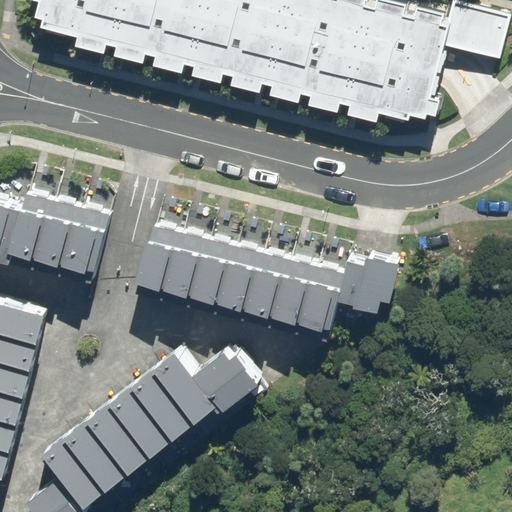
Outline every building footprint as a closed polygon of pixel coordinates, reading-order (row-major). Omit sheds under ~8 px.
[(42,15),(40,23),(78,32),(75,41),(103,48),(106,39),(116,41),(114,51),(142,58),(144,49),(155,51),(153,61),(180,68),(183,58),(194,61),(191,71),(219,78),(222,68),(233,71),(231,81),(259,88),(261,78),(272,80),(269,90),(297,97),(300,87),(310,90),(308,101),(336,108),(339,97),(350,100),(348,110),(375,117),(377,108),(407,115),(408,110),(424,114),(425,109),(435,111),(438,96),(429,93),(442,41),(500,55),(510,13),(458,0),(453,0),(448,21),(440,19),(443,10),(416,3),(413,13),(403,10),(405,1),(402,0),(374,0),(374,3),(364,0),(38,0),(35,13),(42,15)] [(32,191),(27,190),(23,204),(19,203),(8,246),(12,247),(9,257),(92,278),(109,211),(102,209),(104,203),(88,199),(86,205),(75,202),(76,197),(60,192),(59,198),(48,195),(49,190),(34,186),(32,191)] [(0,235),(9,202),(0,199),(0,235)] [(139,278),(136,289),(327,336),(337,295),(352,299),(351,302),(377,308),(380,296),(389,298),(399,260),(366,251),(364,260),(347,256),(343,270),(337,269),(339,262),(323,258),(322,265),(310,262),(312,255),(295,251),(294,258),(284,255),(285,249),(269,245),(267,251),(257,248),(259,242),(242,238),(241,244),(230,241),(231,235),(215,231),(214,237),(203,235),(204,229),(188,225),(187,231),(176,228),(178,222),(162,218),(160,224),(154,222),(150,236),(145,235),(135,277),(139,278)] [(43,308),(0,297),(0,327),(36,336),(43,308)] [(0,330),(0,355),(29,363),(36,340),(0,330)] [(194,369),(222,405),(231,399),(232,401),(244,392),(243,390),(258,378),(235,349),(229,342),(194,369)] [(174,346),(153,362),(194,416),(203,409),(205,413),(215,405),(213,402),(215,400),(174,346)] [(0,358),(0,383),(23,390),(30,366),(0,358)] [(152,363),(131,379),(172,433),(181,426),(183,429),(196,420),(152,363)] [(130,380),(109,396),(150,450),(159,443),(161,447),(174,437),(130,380)] [(0,387),(0,412),(16,417),(22,394),(0,387)] [(108,397),(87,413),(128,467),(136,460),(139,463),(151,454),(108,397)] [(86,414),(64,430),(105,484),(114,477),(117,480),(129,471),(86,414)] [(0,416),(0,441),(10,444),(17,421),(0,416)] [(107,488),(63,432),(42,448),(83,501),(92,494),(95,497),(107,488)] [(0,445),(0,470),(3,471),(9,448),(0,445)] [(25,510),(26,511),(85,511),(83,509),(85,507),(58,472),(26,498),(31,505),(25,510)]
